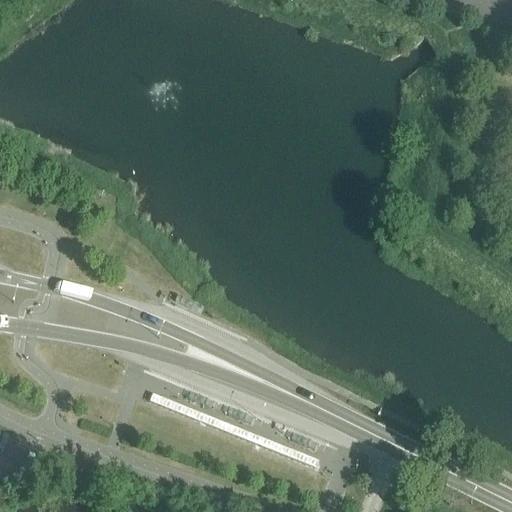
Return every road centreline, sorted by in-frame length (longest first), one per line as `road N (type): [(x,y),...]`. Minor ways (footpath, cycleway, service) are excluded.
road 1 (primary): [(309,405),(284,385),(154,324),(0,276)]
road 2 (primary): [(0,325),(134,348),(309,405)]
road 3 (primary): [(511,504),(309,405)]
